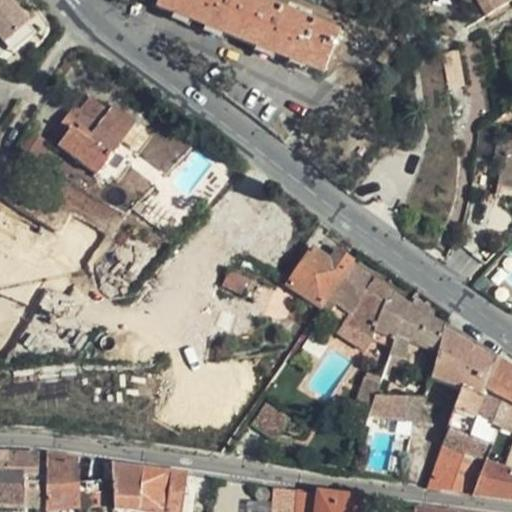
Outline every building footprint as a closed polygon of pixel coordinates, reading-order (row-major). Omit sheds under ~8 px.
[(0,0),(0,36),(4,41),(17,31),(29,22),(10,0),(0,0)] [(158,0),(155,9),(282,61),(322,77),(338,36),(250,0),(158,0)] [(511,0),(474,0),(485,17),(510,4),(511,6),(511,0)] [(17,31),(4,41),(11,50),(24,39),(17,31)] [(464,87),(457,54),(441,57),(448,90),(464,87)] [(92,98),(82,110),(102,125),(112,113),(92,98)] [(102,125),(82,110),(79,108),(52,142),(97,176),(136,125),(115,109),(112,113),(102,125)] [(495,127),(489,126),(480,132),(474,158),(499,163),(500,158),(508,160),(503,187),(511,188),(511,138),(511,143),(493,138),(495,127)] [(30,134),(17,155),(38,166),(39,167),(51,146),(30,134)] [(170,224),(177,215),(153,197),(145,208),(136,202),(131,209),(171,239),(178,230),(177,229),(170,224)] [(288,288),(322,310),(353,264),(337,253),(331,262),(314,250),(288,288)] [(392,349),(408,306),(363,271),(353,264),(322,310),(344,325),(351,329),(373,343),(392,349)] [(248,282),(230,273),(223,287),(242,296),(248,282)] [(275,293),(258,285),(251,300),(268,308),(275,293)] [(420,349),(438,355),(444,327),(408,306),(392,349),(389,358),(387,365),(404,370),(407,361),(408,354),(415,353),(420,349)] [(254,334),(259,320),(248,316),(243,330),(254,334)] [(366,354),(373,343),(351,329),(344,325),(338,335),(366,354)] [(462,390),(443,446),(464,454),(475,426),(477,420),(499,362),(479,348),(444,327),(438,355),(432,379),(462,390)] [(511,370),(499,362),(477,420),(511,435),(511,370)] [(162,401),(163,372),(130,372),(130,401),(162,401)] [(401,486),(428,490),(443,446),(462,390),(432,379),(427,402),(421,426),(414,425),(401,486)] [(377,398),(381,385),(368,380),(361,403),(374,408),(377,398)] [(370,421),(405,424),(406,400),(377,398),(374,408),(370,421)] [(405,424),(414,425),(421,426),(427,402),(406,400),(405,424)] [(264,403),(250,425),(274,440),(288,419),(264,403)] [(435,491),(473,497),(485,464),(506,470),(511,453),(511,435),(477,420),(475,426),(464,454),(443,446),(428,490),(435,491)] [(0,473),(38,475),(40,454),(0,450),(0,473)] [(511,501),(511,453),(506,470),(485,464),(473,497),(511,501)] [(48,455),(47,511),(71,511),(81,511),(93,510),(104,509),(102,481),(78,484),(79,460),(48,455)] [(115,508),(115,511),(122,511),(182,511),(188,475),(115,465),(113,464),(115,508)] [(0,507),(22,509),(23,488),(23,486),(0,484),(0,507)] [(272,511),(296,511),(297,495),(297,491),(274,487),(272,511)] [(37,510),(38,489),(23,488),(22,509),(37,510)] [(363,511),(365,500),(319,494),(319,498),(297,495),(296,511),(363,511)] [(365,500),(363,511),(370,511),(372,501),(365,500)]
